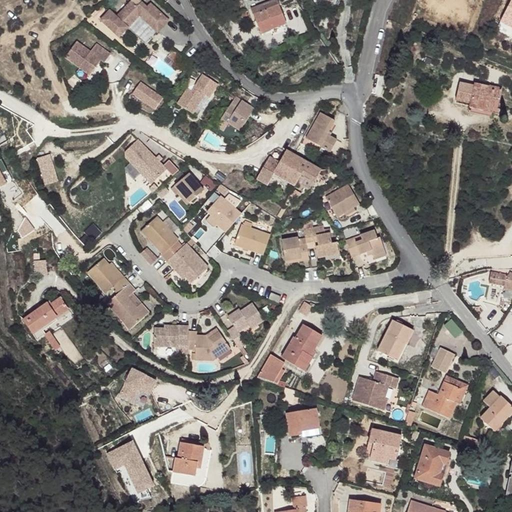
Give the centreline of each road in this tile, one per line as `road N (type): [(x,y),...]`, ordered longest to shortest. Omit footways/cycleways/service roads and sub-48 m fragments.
road 1 (residential): [(119,236),(158,284),(184,301),(204,301),(232,270),(287,289),(329,290),(392,279),(421,264)]
road 2 (residential): [(301,97),(276,139),(238,158),(193,152),(123,121)]
road 3 (unclassified): [(356,96),(365,181),(421,264)]
road 4 (unknown): [(437,288),(356,306),(315,385)]
road 5 (unclassified): [(188,0),(240,82),(271,98),(301,97)]
road 6 (unclassified): [(421,264),(511,375)]
